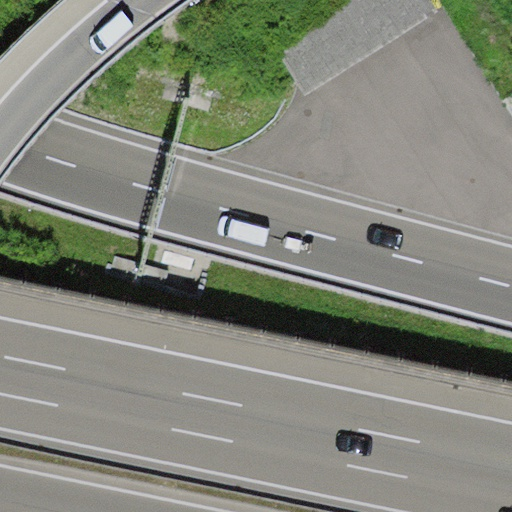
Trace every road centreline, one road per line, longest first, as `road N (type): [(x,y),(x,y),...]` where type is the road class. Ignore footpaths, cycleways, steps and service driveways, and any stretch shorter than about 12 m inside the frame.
road 1 (motorway): [(511,284),(0,139)]
road 2 (motorway): [(511,475),(0,368)]
road 3 (motorway): [(130,0),(0,124)]
